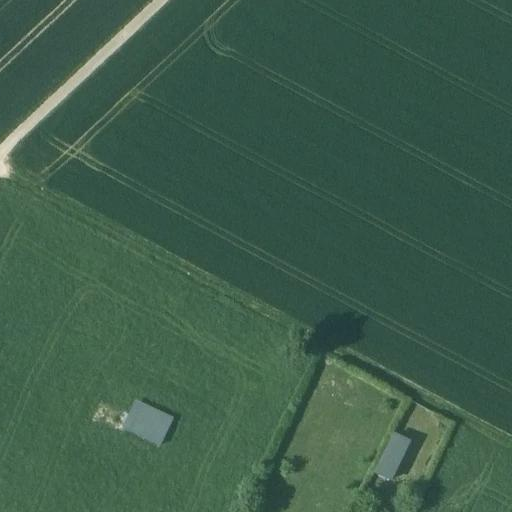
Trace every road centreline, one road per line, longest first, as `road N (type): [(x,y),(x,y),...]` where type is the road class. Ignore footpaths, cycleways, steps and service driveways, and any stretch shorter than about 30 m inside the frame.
road 1 (track): [(0,170),(511,447)]
road 2 (track): [(162,0),(0,155)]
